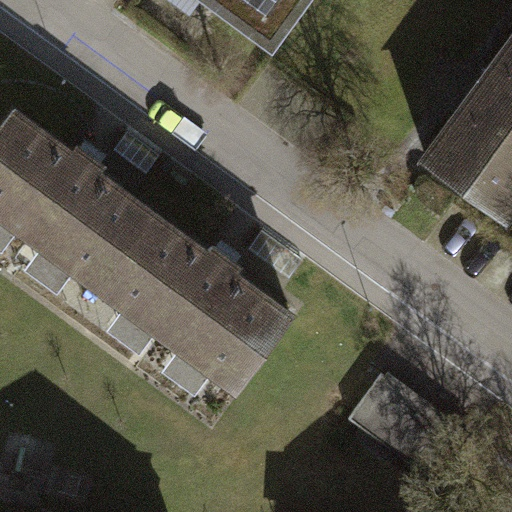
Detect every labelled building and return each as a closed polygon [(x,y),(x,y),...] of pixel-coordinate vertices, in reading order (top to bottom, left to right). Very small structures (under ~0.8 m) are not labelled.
[(221,5),(293,58),(335,0),(187,0),(211,18),(221,5)] [(445,160),(511,208),(511,67),(500,83),(495,79),(480,99),(486,103),(445,160)] [(41,109),(0,164),(0,225),(21,241),(29,230),(58,252),(49,264),(76,284),(85,272),(112,292),(174,208),(123,170),(127,164),(98,143),(94,148),(41,109)] [(174,208),(112,292),(140,313),(131,324),(154,342),(163,330),(199,356),(190,368),(214,386),(223,374),(245,390),(307,306),(260,272),(265,265),(235,243),(230,249),(174,208)] [(392,373),(355,423),(448,492),(485,442),(392,373)]
